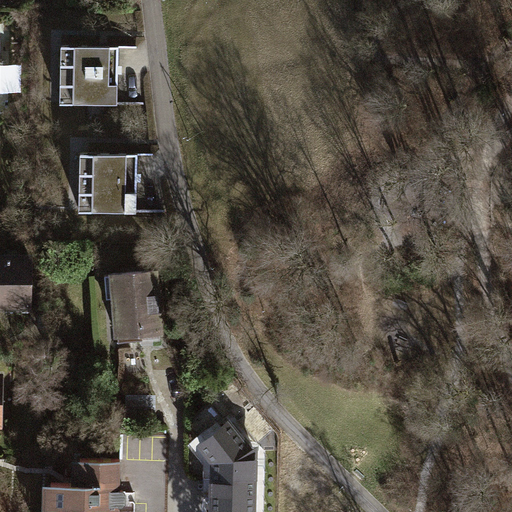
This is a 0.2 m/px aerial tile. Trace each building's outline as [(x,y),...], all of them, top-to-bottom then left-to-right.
[(62,45),(61,103),(117,104),(118,45),(62,45)] [(81,153),(80,210),(137,211),(138,154),(81,153)] [(5,310),(29,310),(29,256),(0,255),(0,302),(5,302),(5,310)] [(113,273),(117,341),(160,338),(156,270),(113,273)] [(202,444),(212,459),(212,511),(254,511),(255,457),(249,456),(248,445),(228,421),(202,444)] [(80,458),(80,483),(50,483),(49,511),(119,511),(120,504),(126,501),(126,491),(120,488),(120,458),(80,458)]
